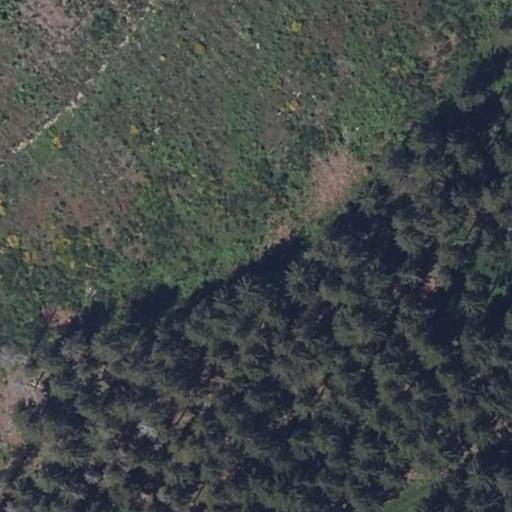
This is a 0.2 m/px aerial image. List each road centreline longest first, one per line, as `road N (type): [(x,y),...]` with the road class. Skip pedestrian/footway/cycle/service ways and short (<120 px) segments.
road 1 (track): [(0,338),(79,339),(251,284),(264,302),(152,395),(0,479)]
road 2 (track): [(511,456),(386,511)]
